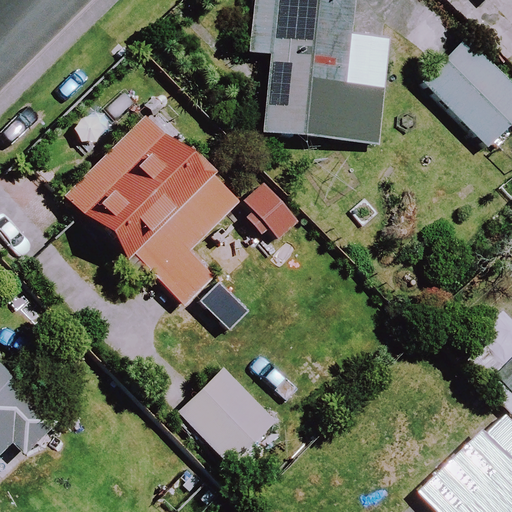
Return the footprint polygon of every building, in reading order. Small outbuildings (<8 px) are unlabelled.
[(246,0),(240,57),(262,59),(253,137),(367,150),(379,43),(338,38),(342,0),(246,0)] [(511,117),(511,100),(457,46),(415,89),(479,151),(511,117)] [(235,202),(147,112),(55,202),(117,266),(125,259),(177,312),(213,277),(187,250),(235,202)] [(511,358),(483,389),(511,417),(511,358)] [(267,423),(216,374),(172,419),(222,469),(267,423)] [(49,430),(0,379),(0,455),(11,467),(49,430)] [(425,511),(511,511),(511,465),(505,458),(511,451),(511,438),(494,419),(411,496),(425,511)] [(210,511),(214,508),(149,456),(130,479),(170,511),(210,511)]
